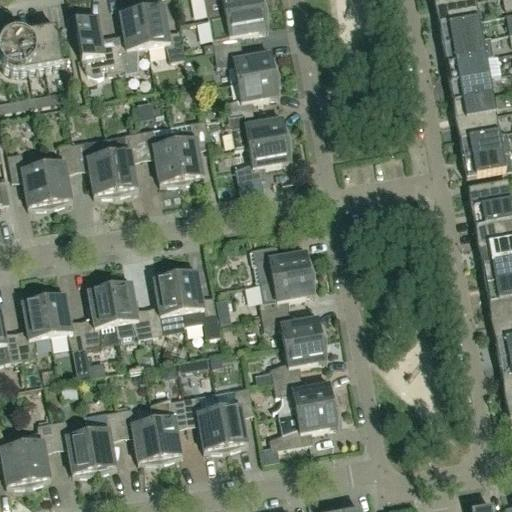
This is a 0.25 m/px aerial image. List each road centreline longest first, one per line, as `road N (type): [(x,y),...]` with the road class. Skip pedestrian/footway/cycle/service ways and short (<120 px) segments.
road 1 (residential): [(0,263),(333,202)]
road 2 (residential): [(489,478),(436,186)]
road 3 (residential): [(378,471),(333,202)]
road 4 (residential): [(145,511),(378,471)]
road 5 (residential): [(333,202),(295,0)]
road 6 (residential): [(436,186),(406,0)]
